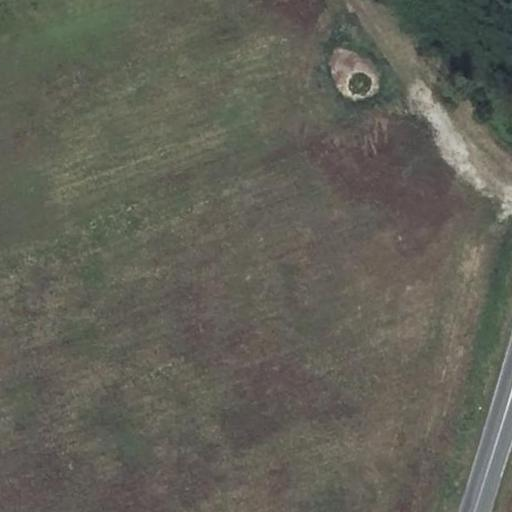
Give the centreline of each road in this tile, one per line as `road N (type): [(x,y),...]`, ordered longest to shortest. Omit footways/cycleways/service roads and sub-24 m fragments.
road 1 (track): [(511,193),(459,154),(356,1)]
road 2 (tertiary): [(511,391),(471,511)]
